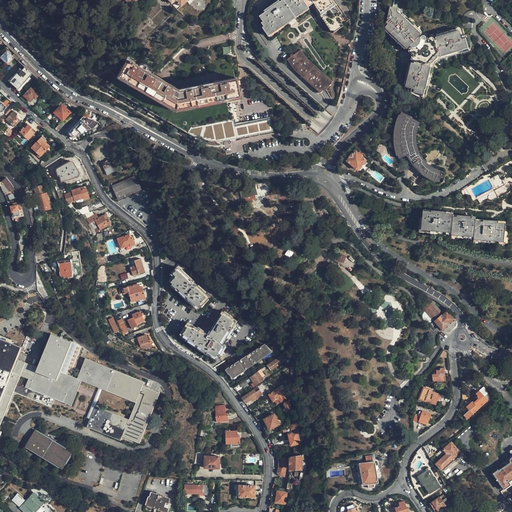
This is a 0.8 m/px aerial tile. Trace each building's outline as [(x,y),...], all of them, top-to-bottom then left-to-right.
[(343,17),(330,0),(282,0),(262,15),(266,20),(261,24),(269,34),(281,26),(309,5),(314,2),(334,30),(344,24),(341,19),(343,17)] [(392,8),(388,7),(386,15),(389,18),(384,23),(385,25),(383,27),(387,30),(406,49),(407,47),(412,53),(414,58),(412,64),(410,64),(405,88),(413,90),(412,94),(421,96),(423,90),(424,90),(426,82),(428,68),(429,63),(433,58),(439,56),(439,57),(461,51),(460,49),(466,48),(463,38),(460,39),(457,31),(433,38),(433,40),(427,42),(421,40),(418,37),(419,36),(394,11),(395,9),(392,8)] [(13,58),(11,56),(6,51),(0,57),(7,64),(13,58)] [(13,58),(17,61),(20,59),(14,53),(11,56),(13,58)] [(331,84),(309,64),(307,61),(301,53),(289,62),(296,72),(321,95),(331,84)] [(143,70),(136,65),(127,79),(148,92),(179,113),(227,101),(239,97),(235,81),(228,83),(181,95),(153,76),(143,70)] [(27,82),(31,79),(29,78),(20,69),(15,75),(14,74),(9,80),(19,90),(26,82),(27,82)] [(119,77),(112,87),(184,135),(188,138),(193,141),(196,143),(200,144),(204,145),(211,145),(226,143),(233,142),(253,137),(275,131),(272,119),(237,128),(224,131),(219,132),(211,133),(207,133),(204,132),(199,131),(126,81),(119,77)] [(148,92),(127,79),(126,81),(199,131),(204,132),(207,133),(211,133),(219,132),(224,131),(219,111),(229,108),(227,101),(179,113),(148,92)] [(29,88),(22,96),(29,102),(33,97),(35,98),(38,95),(29,88)] [(61,105),(54,113),(62,121),(69,113),(61,105)] [(224,131),(237,128),(232,107),(229,108),(219,111),(224,131)] [(20,120),(15,116),(16,114),(13,111),(5,119),(13,127),(20,120)] [(99,124),(103,117),(97,114),(87,111),(81,118),(79,120),(67,133),(74,139),(89,132),(96,129),(97,127),(99,124)] [(410,117),(401,112),(398,118),(396,124),(395,127),(394,135),(394,145),(397,154),(398,158),(408,154),(412,160),(417,168),(425,175),(434,180),(441,181),(443,173),(434,170),(427,164),(424,160),(421,157),(420,156),(417,149),(415,140),(415,132),(419,122),(410,117)] [(54,129),(57,132),(63,126),(60,123),(54,129)] [(30,130),(32,128),(27,124),(24,129),(22,128),(18,132),(27,140),(34,133),(30,130)] [(53,149),(40,137),(31,147),(42,158),(43,157),(44,159),(53,149)] [(435,148),(423,155),(421,157),(424,160),(427,164),(432,160),(434,162),(441,153),(437,150),(435,148)] [(357,170),(365,160),(361,157),(355,152),(352,155),(352,154),(349,157),(350,158),(347,161),(357,170)] [(36,163),(27,154),(25,156),(26,159),(25,162),(31,168),(33,167),(35,169),(37,165),(35,164),(36,163)] [(115,171),(110,159),(102,163),(107,175),(115,171)] [(463,164),(470,170),(474,167),(467,160),(463,164)] [(62,182),(78,177),(79,176),(79,175),(79,173),(79,172),(72,162),(71,161),(70,161),(69,162),(57,169),(56,170),(56,171),(56,172),(56,173),(58,175),(59,175),(62,182)] [(491,178),(496,186),(503,181),(499,174),(491,178)] [(5,177),(0,181),(0,186),(2,185),(3,186),(4,186),(8,191),(13,189),(10,184),(5,177)] [(118,199),(140,189),(135,177),(126,181),(113,187),(118,199)] [(49,206),(45,191),(43,191),(40,183),(33,185),(36,193),(35,194),(40,209),(49,206)] [(258,195),(254,184),(237,190),(240,201),(258,195)] [(89,198),(85,188),(82,189),(81,187),(64,193),(68,203),(83,198),(83,200),(89,198)] [(19,202),(15,203),(16,204),(9,206),(13,217),(22,214),(20,207),(19,202)] [(451,231),(453,216),(453,214),(453,213),(423,211),(422,218),(420,218),(420,224),(422,224),(421,229),(451,231)] [(110,224),(108,220),(105,221),(102,216),(98,218),(95,214),(86,220),(89,225),(94,221),(100,230),(110,224)] [(474,236),(476,220),(476,217),(453,216),(451,231),(451,234),(474,236)] [(493,221),(476,220),(474,236),(474,238),(478,238),(479,239),(500,241),(500,240),(504,240),(504,237),(506,237),(507,231),(505,230),(505,223),(493,221)] [(135,245),(133,241),(131,241),(129,235),(117,239),(121,250),(135,245)] [(173,252),(168,248),(164,251),(169,256),(173,252)] [(72,258),(74,275),(82,274),(80,251),(71,251),(72,258)] [(355,257),(347,257),(348,270),(356,269),(355,257)] [(134,260),(135,264),(136,265),(130,267),(133,275),(145,271),(140,258),(134,260)] [(74,274),(72,262),(66,263),(65,261),(58,262),(59,267),(60,277),(63,277),(64,278),(67,278),(72,274),(74,274)] [(209,297),(197,285),(196,286),(194,283),(178,267),(171,274),(174,277),(170,280),(173,283),(172,284),(195,306),(196,305),(198,308),(209,297)] [(142,287),(139,288),(136,289),(135,285),(122,290),(124,295),(129,293),(132,303),(146,298),(142,287)] [(422,308),(442,330),(449,325),(449,324),(453,320),(447,312),(441,316),(430,303),(427,300),(422,308)] [(144,321),(142,316),(141,314),(140,311),(132,315),(133,318),(128,321),(131,329),(137,326),(137,325),(144,321)] [(223,343),(227,338),(228,338),(237,324),(236,323),(238,320),(226,313),(222,318),(221,317),(214,329),(215,330),(211,336),(200,329),(199,329),(197,328),(196,329),(190,325),(185,331),(186,332),(184,336),(190,339),(189,341),(220,360),(226,350),(224,348),(226,345),(223,343)] [(128,333),(122,321),(117,323),(123,336),(128,333)] [(77,344),(53,335),(41,368),(39,373),(61,382),(64,374),(77,344)] [(149,343),(148,341),(146,335),(137,338),(141,348),(143,347),(143,349),(152,346),(151,342),(149,343)] [(26,350),(2,340),(0,346),(0,416),(10,392),(26,350)] [(232,378),(269,351),(267,347),(266,348),(264,345),(226,370),(229,374),(229,373),(232,378)] [(288,357),(284,351),(277,357),(281,362),(288,357)] [(281,362),(277,357),(265,365),(269,371),(281,362)] [(150,384),(87,359),(79,380),(84,382),(98,388),(102,389),(140,405),(133,423),(99,409),(91,431),(124,444),(126,437),(144,444),(163,396),(147,390),(150,384)] [(41,368),(23,361),(10,392),(16,395),(53,409),(56,400),(74,407),(84,382),(79,380),(64,374),(61,382),(39,373),(41,368)] [(436,371),(437,373),(437,375),(434,375),(432,376),(433,383),(443,382),(443,376),(445,376),(444,368),(440,369),(440,370),(436,371)] [(251,388),(259,383),(253,375),(246,381),(251,388)] [(102,389),(98,388),(86,418),(90,419),(95,406),(102,389)] [(253,390),(241,398),(245,404),(251,400),(252,401),(262,394),(259,389),(255,392),(253,390)] [(273,402),(277,399),(278,399),(278,400),(280,401),(284,399),(282,396),(277,389),(269,395),(273,402)] [(441,397),(440,396),(439,395),(429,391),(425,401),(435,405),(437,400),(438,401),(439,400),(440,400),(441,399),(441,398),(441,397)] [(474,403),(479,409),(488,401),(479,391),(476,394),(478,397),(476,398),(477,400),(474,403)] [(0,416),(0,428),(16,395),(10,392),(0,416)] [(290,408),(289,398),(281,404),(285,411),(290,408)] [(467,419),(479,409),(474,403),(472,401),(466,407),(469,411),(464,415),(467,419)] [(225,421),(224,416),(226,416),(225,405),(213,406),(215,422),(218,422),(225,421)] [(418,422),(421,413),(420,412),(418,417),(415,416),(413,421),(418,423),(418,422)] [(422,412),(421,413),(418,422),(425,425),(426,423),(427,424),(431,415),(422,412)] [(267,425),(262,428),(264,432),(269,429),(269,430),(279,424),(273,414),(264,420),(267,425)] [(294,422),(286,427),(287,433),(290,432),(290,430),(292,429),(296,428),(297,428),(297,424),(294,422)] [(74,450),(35,427),(24,447),(63,469),(74,450)] [(235,429),(231,429),(231,443),(244,443),(245,436),(243,435),(243,431),(236,431),(235,429)] [(296,433),(291,434),(288,435),(290,446),(299,444),(296,433)] [(458,456),(461,453),(451,443),(443,449),(447,453),(436,464),(442,470),(453,460),(454,462),(459,457),(458,456)] [(436,454),(431,458),(434,462),(439,458),(439,457),(436,454)] [(301,455),(296,456),(290,457),(291,470),(305,470),(301,455)] [(219,469),(219,457),(205,457),(204,468),(219,469)] [(289,457),(278,459),(278,461),(278,464),(278,467),(276,473),(280,477),(284,478),(289,457)] [(511,457),(511,459),(510,459),(509,460),(509,463),(498,471),(497,470),(492,474),(503,490),(511,485),(509,482),(511,479),(511,457)] [(378,483),(374,462),(366,463),(360,465),(361,473),(363,486),(367,485),(368,489),(374,488),(374,484),(378,483)] [(417,477),(427,471),(425,468),(416,475),(417,477)] [(433,480),(427,471),(417,477),(423,485),(424,485),(429,494),(440,487),(435,479),(433,480)] [(448,489),(456,483),(452,478),(445,483),(448,489)] [(44,497),(47,493),(39,485),(34,491),(49,503),(52,499),(49,497),(47,500),(44,497)] [(202,493),(202,486),(186,485),(185,493),(202,493)] [(255,497),(255,486),(239,485),(239,496),(255,497)] [(287,502),(288,492),(277,490),(277,497),(276,501),(287,502)] [(21,508),(25,511),(34,511),(33,511),(38,505),(41,508),(41,507),(46,502),(35,493),(21,508)] [(167,511),(168,511),(171,505),(170,504),(171,500),(153,493),(151,498),(148,505),(167,511)] [(431,502),(437,511),(442,508),(449,504),(443,495),(439,498),(439,497),(431,502)] [(408,511),(408,508),(406,509),(404,501),(398,503),(399,507),(391,510),(391,511),(408,511)]
